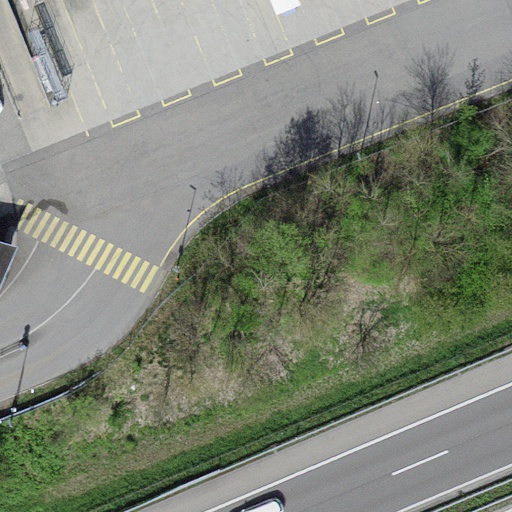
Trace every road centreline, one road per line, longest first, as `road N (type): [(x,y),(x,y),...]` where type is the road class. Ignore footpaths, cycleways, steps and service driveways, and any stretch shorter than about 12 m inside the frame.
road 1 (track): [(511,309),(87,482)]
road 2 (motorway): [(511,424),(303,511)]
